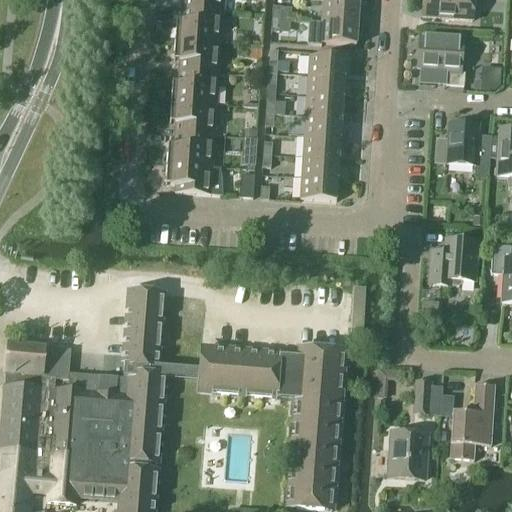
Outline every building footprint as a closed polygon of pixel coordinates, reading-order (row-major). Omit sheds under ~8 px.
[(176,0),(176,1),(181,1),(180,12),(222,15),(222,0),(176,0)] [(422,0),(421,20),(471,24),(472,0),(422,0)] [(322,5),(320,25),(356,27),(358,7),(310,4),(322,5)] [(272,9),(271,22),(279,22),(280,10),(272,9)] [(175,23),(174,43),(219,46),(222,15),(180,12),(180,23),(175,23)] [(278,35),(279,22),(271,22),(270,34),(278,35)] [(309,24),(307,48),(321,49),(321,46),(355,48),(356,27),(320,25),(309,24)] [(420,36),(418,69),(421,70),(420,85),(462,88),(463,77),(458,77),(461,39),(420,36)] [(174,43),(172,63),(177,63),(176,75),(217,77),(219,46),(174,43)] [(308,58),(307,79),(343,81),(344,61),(308,58)] [(268,64),(267,77),(276,77),(277,65),(268,64)] [(171,85),(169,106),(215,109),(217,77),(176,75),(176,86),(171,85)] [(275,90),(276,77),(267,77),(266,89),(275,90)] [(307,79),(305,100),(341,102),(343,81),(307,79)] [(473,83),(472,93),(491,94),(492,84),(480,84),(473,83)] [(305,100),(304,120),(340,122),(341,102),(305,100)] [(265,105),(265,117),(273,118),(274,105),(265,105)] [(169,106),(168,126),(173,126),(172,137),(213,140),(215,109),(169,106)] [(272,131),(273,118),(265,117),(264,130),(272,131)] [(304,120),(303,141),(339,143),(340,122),(304,120)] [(246,141),(256,142),(257,127),(247,126),(246,141)] [(435,143),(434,166),(473,169),(473,179),(487,180),(490,139),(477,139),(477,129),(447,127),(446,144),(435,143)] [(511,131),(499,131),(495,179),(511,180),(511,131)] [(167,148),(165,168),(211,171),(213,140),(172,137),(171,149),(167,148)] [(303,141),(301,161),(337,164),(339,143),(303,141)] [(242,142),(241,152),(255,153),(256,143),(247,142),(242,142)] [(263,145),(262,158),(270,159),(271,146),(263,145)] [(270,171),(270,159),(262,158),(261,171),(270,171)] [(301,161),(300,182),(336,184),(337,164),(301,161)] [(165,168),(164,188),(174,188),(174,196),(209,199),(221,199),(220,171),(211,171),(165,168)] [(252,202),(253,179),(239,178),(238,201),(252,202)] [(299,202),(335,205),(336,184),(300,182),(299,202)] [(267,203),(268,190),(260,190),(259,202),(267,203)] [(461,284),(473,284),(476,244),(445,242),(445,254),(431,253),(429,284),(432,288),(457,290),(461,287),(461,284)] [(502,278),(501,305),(511,306),(511,262),(509,262),(510,250),(491,249),(489,277),(502,278)] [(0,511),(29,511),(31,495),(47,496),(46,505),(75,508),(77,481),(121,484),(118,511),(152,511),(155,474),(148,473),(148,466),(156,467),(163,379),(170,380),(198,382),(197,395),(275,401),(296,403),(287,511),(297,511),(330,511),(343,355),(300,351),(299,360),(278,358),(200,352),(198,373),(169,370),(156,369),(162,297),(128,294),(122,379),(129,379),(128,397),(114,396),(114,388),(99,387),(99,394),(54,391),(55,382),(68,383),(70,352),(44,350),(6,347),(4,375),(5,375),(3,387),(0,422),(0,511)] [(375,399),(386,399),(387,383),(398,383),(398,373),(377,372),(375,399)] [(415,385),(413,416),(427,417),(429,385),(415,385)] [(452,415),(448,463),(472,464),(473,449),(489,450),(493,390),(473,388),(472,416),(452,415)] [(390,435),(387,481),(423,483),(426,437),(390,435)]
